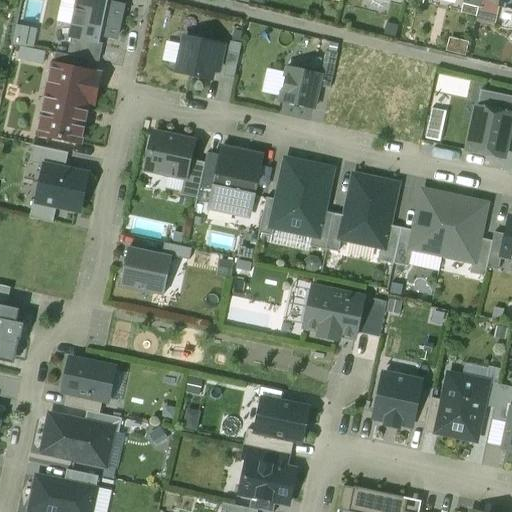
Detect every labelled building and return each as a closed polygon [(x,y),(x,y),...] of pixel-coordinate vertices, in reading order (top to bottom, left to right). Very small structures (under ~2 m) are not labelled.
[(106,0),(105,0),(76,0),(69,35),(72,35),(100,41),(101,35),(115,38),(122,7),(106,3),(106,0)] [(72,35),(68,55),(89,60),(99,62),(103,42),(100,41),(72,35)] [(223,46),(184,37),(176,72),(215,80),(223,46)] [(241,45),(230,42),(222,76),(233,79),(241,45)] [(326,51),(321,73),(318,86),(330,89),(338,54),(326,51)] [(56,52),(54,62),(87,69),(89,60),(68,55),(56,52)] [(54,62),(52,61),(34,135),(81,146),(98,72),(87,69),(54,62)] [(289,66),(280,102),(313,110),(318,86),(321,73),(289,66)] [(511,113),(478,106),(468,151),(503,159),(509,130),(511,116),(511,113)] [(192,142),(153,134),(145,171),(184,179),(188,160),(192,142)] [(29,164),(63,171),(67,154),(33,146),(29,164)] [(262,157),(221,148),(219,156),(211,190),(208,204),(250,213),(262,157)] [(199,187),(211,190),(219,156),(206,153),(204,163),(199,187)] [(204,163),(188,160),(184,179),(181,195),(197,198),(199,187),(204,163)] [(330,171),(287,162),(278,201),(273,224),(313,233),(317,234),(322,211),(330,171)] [(57,207),(79,212),(87,176),(63,171),(44,167),(36,203),(57,207)] [(345,216),(341,238),(342,239),(381,247),(385,225),(388,226),(397,185),(354,176),(345,216)] [(412,250),(442,257),(454,197),(422,190),(414,231),(410,250),(412,250)] [(487,204),(454,197),(442,257),(472,263),(474,263),(479,239),(487,204)] [(273,224),(278,201),(266,198),(259,234),(271,236),(273,224)] [(54,223),(57,207),(36,203),(32,202),(28,218),(54,223)] [(326,250),(334,214),(322,211),(317,234),(313,233),(310,247),(326,250)] [(341,238),(345,216),(334,214),(326,250),(339,253),(342,239),(341,238)] [(511,217),(506,236),(502,257),(511,259),(511,217)] [(401,228),(388,226),(385,225),(381,247),(378,261),(394,265),(394,264),(401,228)] [(414,231),(401,228),(394,264),(408,267),(412,250),(410,250),(414,231)] [(502,257),(506,236),(495,233),(493,242),(487,268),(499,271),(502,257)] [(485,278),(493,242),(479,239),(474,263),(472,263),(470,274),(485,278)] [(163,244),(161,255),(187,260),(190,249),(163,244)] [(121,287),(163,296),(171,258),(161,255),(129,248),(121,287)] [(235,261),(235,274),(252,274),(252,261),(235,261)] [(0,300),(6,302),(9,288),(0,285),(0,300)] [(356,333),(364,299),(313,287),(304,328),(319,331),(318,336),(338,341),(339,335),(355,339),(356,333)] [(386,304),(364,299),(356,333),(379,338),(386,304)] [(0,355),(14,358),(25,306),(6,302),(0,300),(0,355)] [(102,401),(107,402),(114,369),(69,359),(62,393),(66,393),(102,401)] [(421,383),(383,375),(373,419),(411,427),(412,422),(420,387),(421,383)] [(444,401),(437,432),(475,441),(488,384),(450,375),(444,401)] [(511,387),(500,385),(492,420),(508,423),(511,407),(511,404),(511,387)] [(433,390),(420,387),(412,422),(426,425),(431,398),(433,390)] [(102,401),(66,393),(63,406),(87,411),(99,413),(102,401)] [(444,401),(431,398),(426,425),(424,433),(436,436),(437,432),(444,401)] [(308,409),(259,399),(252,430),(251,433),(293,442),(301,444),(308,409)] [(511,406),(511,407),(508,423),(502,449),(511,451),(511,406)] [(87,411),(85,424),(114,430),(113,432),(118,433),(122,418),(99,413),(87,411)] [(85,424),(50,416),(42,453),(106,467),(113,432),(114,430),(85,424)] [(251,433),(252,430),(247,429),(244,445),(290,455),(293,442),(251,433)] [(290,455),(244,445),(241,460),(246,461),(287,470),(290,455)] [(296,471),(287,470),(246,461),(239,496),(252,499),(276,504),(288,507),(296,471)] [(64,484),(95,491),(98,477),(67,470),(64,484)] [(30,511),(29,511),(90,511),(95,491),(64,484),(37,479),(30,511)] [(416,511),(419,503),(341,487),(336,510),(347,511),(416,511)] [(273,511),(276,504),(252,499),(250,509),(262,511),(273,511)] [(257,511),(258,511),(223,503),(221,511),(257,511)]
